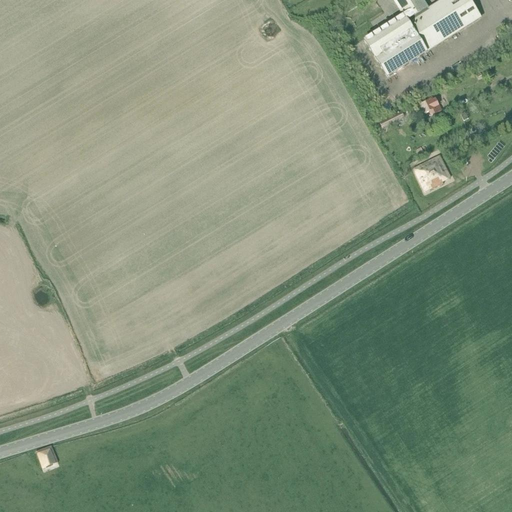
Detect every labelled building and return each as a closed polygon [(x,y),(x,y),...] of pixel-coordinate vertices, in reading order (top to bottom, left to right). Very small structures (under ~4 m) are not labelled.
[(392,0),(393,1),(403,17),(364,41),(386,78),(481,20),(468,0),(445,0),(429,11),(421,0),(392,0)] [(435,99),(419,107),(424,115),(429,113),(431,117),(441,112),(435,99)] [(401,112),(378,122),(382,130),(404,119),(401,112)] [(439,159),(414,171),(425,194),(442,185),(441,184),(450,180),(439,159)] [(50,446),(35,451),(42,469),(57,463),(50,446)]
